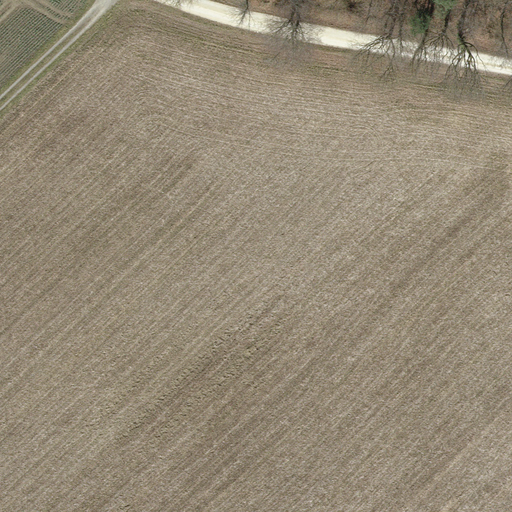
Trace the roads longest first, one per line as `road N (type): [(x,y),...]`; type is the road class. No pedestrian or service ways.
road 1 (track): [(511,66),(223,15),(184,0)]
road 2 (track): [(88,0),(0,84)]
